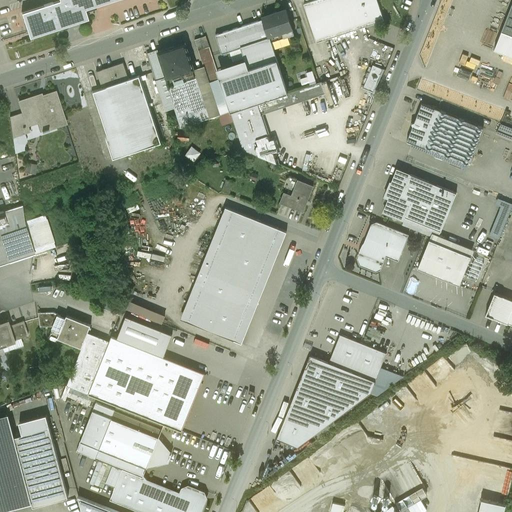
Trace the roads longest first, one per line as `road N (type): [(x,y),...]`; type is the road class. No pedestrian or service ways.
road 1 (residential): [(428,0),(323,270)]
road 2 (residential): [(323,270),(224,511)]
road 3 (residential): [(208,14),(0,82)]
road 4 (unclassified): [(323,270),(511,347)]
